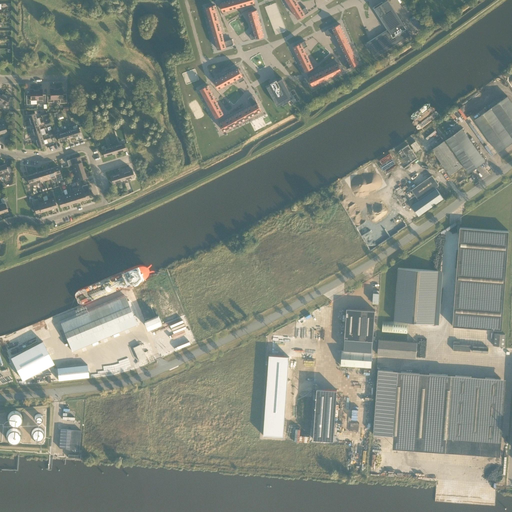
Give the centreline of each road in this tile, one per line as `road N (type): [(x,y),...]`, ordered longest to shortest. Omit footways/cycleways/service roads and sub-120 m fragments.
road 1 (unclassified): [(0,399),(123,382),(257,325),(367,264),(511,162)]
road 2 (residential): [(0,223),(99,203),(94,170)]
